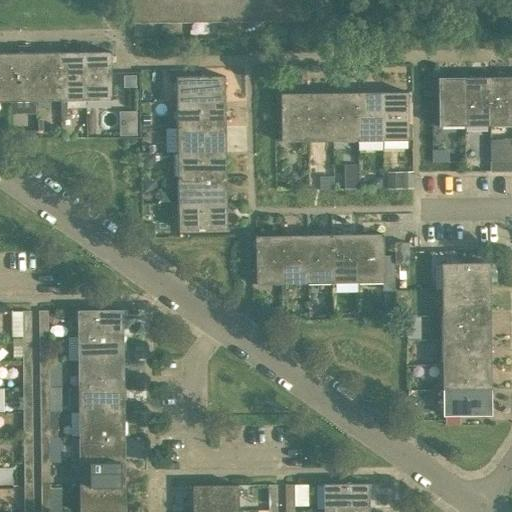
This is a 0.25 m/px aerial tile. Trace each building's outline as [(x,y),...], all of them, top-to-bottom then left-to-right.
[(131,0),(132,23),(160,23),(159,0),(131,0)] [(187,0),(159,0),(160,23),(188,22),(187,0)] [(187,0),(188,22),(216,22),(215,0),(187,0)] [(215,0),(216,22),(244,21),(243,0),(215,0)] [(272,21),(271,0),(243,0),(244,21),(272,21)] [(300,20),(300,0),(271,0),(272,21),(300,20)] [(84,100),(84,52),(58,53),(59,101),(84,100)] [(110,52),(84,52),(84,100),(110,100),(110,52)] [(34,101),(33,53),(7,53),(8,101),(34,101)] [(59,101),(58,53),(33,53),(34,101),(59,101)] [(169,69),(169,80),(176,79),(176,102),(224,101),(224,76),(178,77),(178,69),(169,69)] [(511,76),(489,77),(490,125),(511,124),(511,76)] [(439,126),(464,125),(463,77),(438,78),(439,126)] [(463,77),(464,125),(490,125),(489,77),(463,77)] [(331,141),(331,92),(305,93),(305,141),(331,141)] [(357,141),(357,92),(331,92),(331,141),(357,141)] [(382,140),(382,92),(357,92),(357,141),(382,140)] [(407,92),(382,92),(382,140),(408,140),(407,92)] [(281,141),(305,141),(305,93),(280,93),(281,141)] [(224,101),(176,102),(177,128),(225,127),(224,101)] [(124,117),(124,136),(136,136),(135,117),(124,117)] [(149,120),(141,120),(141,129),(150,128),(149,120)] [(225,127),(177,128),(177,154),(225,153),(225,127)] [(491,170),(511,168),(511,136),(490,138),(491,170)] [(153,161),(153,152),(140,153),(141,166),(148,166),(153,161)] [(225,153),(177,154),(178,179),(226,178),(225,153)] [(387,189),(402,188),(401,173),(386,174),(387,189)] [(344,177),(344,189),(357,189),(357,176),(344,177)] [(307,177),(307,189),(316,188),(315,177),(307,177)] [(154,178),(142,178),(142,191),(154,191),(154,178)] [(226,178),(178,179),(178,205),(226,204),(226,178)] [(371,184),(371,189),(382,189),(382,178),(376,178),(371,184)] [(226,228),(226,204),(178,205),(179,229),(226,228)] [(152,224),(142,224),(142,238),(152,238),(152,224)] [(383,233),(357,234),(358,282),(383,282),(383,233)] [(333,283),(332,234),(307,235),(308,283),(333,283)] [(358,282),(357,234),(332,234),(333,283),(358,282)] [(257,284),(282,284),(281,235),(256,235),(257,284)] [(308,283),(307,235),(281,235),(282,284),(308,283)] [(395,242),(395,264),(408,264),(408,242),(395,242)] [(442,263),(442,288),(490,288),(490,263),(442,263)] [(442,314),(490,313),(490,288),(442,288),(442,314)] [(255,307),(255,320),(281,320),(281,306),(255,307)] [(77,309),(77,334),(123,334),(123,309),(77,309)] [(22,311),(22,337),(30,337),(30,311),(22,311)] [(38,311),(38,337),(46,336),(46,311),(38,311)] [(442,340),(491,339),(490,313),(442,314),(442,340)] [(123,334),(77,334),(77,360),(123,359),(123,334)] [(47,362),(46,336),(38,337),(39,362),(47,362)] [(31,362),(30,337),(22,337),(22,362),(31,362)] [(443,366),(491,365),(491,339),(442,340),(443,366)] [(123,359),(77,360),(78,386),(124,385),(123,359)] [(31,387),(31,362),(22,362),(23,387),(31,387)] [(47,387),(47,362),(39,362),(39,387),(47,387)] [(443,391),(491,390),(491,365),(443,366),(443,391)] [(124,385),(78,386),(78,410),(124,410),(124,385)] [(32,412),(31,387),(23,387),(23,412),(32,412)] [(39,387),(39,412),(47,412),(47,387),(39,387)] [(491,415),(491,390),(443,391),(443,416),(491,415)] [(124,410),(78,410),(78,436),(124,435),(124,410)] [(32,437),(32,412),(23,412),(23,438),(32,437)] [(39,412),(40,437),(48,437),(47,412),(39,412)] [(124,435),(78,436),(79,462),(125,461),(124,435)] [(32,462),(32,437),(23,438),(23,462),(32,462)] [(40,437),(40,463),(48,462),(48,437),(40,437)] [(79,487),(125,486),(125,461),(79,462),(79,487)] [(33,487),(32,462),(23,462),(23,488),(33,487)] [(40,463),(40,488),(49,488),(48,462),(40,463)] [(323,483),(324,508),(369,508),(369,483),(323,483)] [(277,484),(267,485),(268,511),(277,511),(277,484)] [(285,484),(285,510),(286,510),(294,510),(293,484),(285,484)] [(193,486),(194,511),(239,511),(238,485),(193,486)] [(111,511),(125,511),(125,486),(79,487),(79,511),(111,511)] [(32,511),(33,487),(23,488),(23,511),(32,511)] [(48,511),(49,488),(40,488),(40,511),(48,511)]
